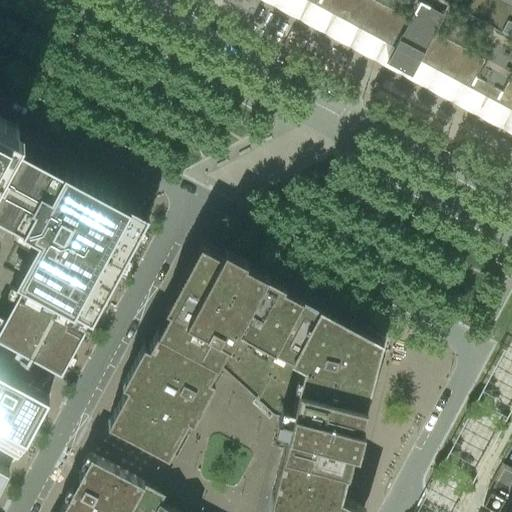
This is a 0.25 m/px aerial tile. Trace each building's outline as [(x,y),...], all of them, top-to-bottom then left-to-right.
[(436,56),(426,81),(511,127),(511,0),(275,0),(353,42),(368,19),(376,24),(390,31),(385,42),(383,41),(383,42),(386,43),(385,45),(406,56),(406,54),(409,56),(410,55),(408,54),(414,44),(425,50),(436,56)] [(179,152),(190,127),(120,98),(110,122),(179,152)] [(0,113),(0,213),(37,234),(15,275),(23,280),(0,323),(0,338),(60,371),(90,315),(91,316),(107,286),(102,283),(108,272),(115,269),(147,210),(63,165),(63,166),(23,145),(10,137),(17,123),(0,113)] [(347,319),(300,294),(283,284),(284,282),(265,272),(267,269),(245,258),(246,255),(224,244),(220,250),(200,239),(164,306),(168,308),(156,329),(216,363),(272,414),(278,416),(290,418),(299,386),(363,402),(363,401),(369,380),(363,379),(367,361),(374,362),(380,336),(347,319)] [(216,363),(156,329),(148,344),(143,342),(121,382),(127,385),(107,422),(116,426),(167,454),(187,417),(192,420),(214,380),(209,377),(216,363)] [(0,369),(0,444),(17,454),(48,396),(0,369)] [(287,430),(282,449),(347,465),(352,447),(357,448),(363,424),(360,423),(365,402),(363,401),(363,402),(299,386),(290,418),(287,430)] [(265,511),(362,511),(365,507),(348,498),(347,498),(346,498),(344,497),(342,498),(340,498),(338,492),(340,491),(341,488),(347,465),(282,449),(265,511)] [(67,495),(58,511),(127,511),(144,482),(90,453),(84,465),(78,475),(78,477),(68,496),(67,495)] [(511,511),(511,468),(501,463),(487,489),(490,491),(504,498),(511,503),(506,511),(511,511)] [(0,485),(8,470),(0,465),(0,485)] [(151,511),(158,500),(163,492),(144,482),(127,511),(151,511)] [(151,511),(175,511),(176,510),(158,500),(151,511)]
